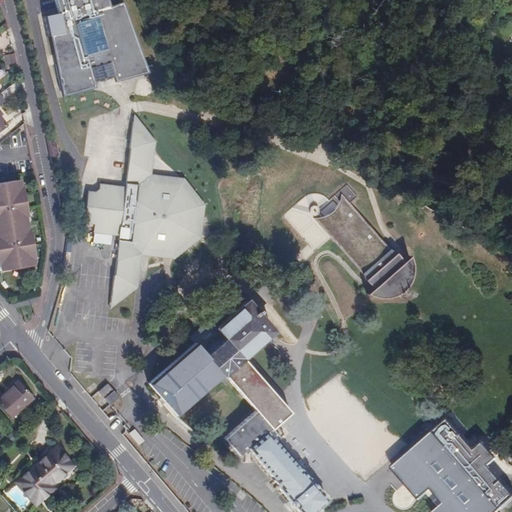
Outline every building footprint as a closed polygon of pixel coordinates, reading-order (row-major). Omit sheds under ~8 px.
[(110,11),(107,0),(55,0),(59,17),(45,20),(62,100),(109,87),(148,76),(122,7),(110,11)] [(15,64),(13,54),(7,55),(9,65),(15,64)] [(155,142),(134,117),(125,188),(100,184),(98,192),(95,194),(87,192),(83,225),(94,226),(93,236),(118,239),(118,243),(116,262),(110,311),(137,291),(146,283),(149,259),(174,262),(201,242),(205,209),(184,180),(152,176),(155,142)] [(50,156),(54,155),(51,138),(46,140),(50,156)] [(26,213),(19,186),(15,187),(13,180),(0,182),(0,260),(1,264),(6,263),(7,270),(33,264),(32,257),(36,256),(37,255),(30,228),(28,228),(25,214),(26,213)] [(357,197),(346,185),(334,196),(340,202),(339,203),(337,207),(335,209),(333,212),(331,213),(329,215),(327,216),(324,217),(321,219),(302,198),(285,214),(284,216),(285,218),(314,252),(331,238),(362,273),(362,276),(363,279),(365,281),(367,283),(369,285),(371,287),(373,288),(370,291),(366,294),(370,296),(374,298),(377,298),(380,298),(384,298),(391,297),(397,295),(401,291),(405,288),(407,285),(409,281),(411,277),(412,272),(412,267),(411,262),(409,257),(408,257),(402,262),(402,259),(400,256),(397,253),(394,250),(389,249),(349,203),(357,197)] [(269,427),(274,424),(288,412),(240,356),(272,331),(246,300),(212,326),(205,319),(186,335),(193,342),(148,383),(162,400),(175,415),(223,375),(252,410),(269,427)] [(33,397),(19,381),(0,397),(0,404),(11,417),(33,397)] [(108,384),(98,395),(108,405),(117,398),(108,384)] [(285,435),(274,424),(269,427),(252,410),(224,437),(240,454),(249,448),(285,492),(301,511),(313,511),(329,501),(302,469),(304,466),(280,440),(285,435)] [(430,433),(428,431),(408,448),(392,463),(393,464),(390,466),(396,473),(418,498),(425,492),(437,506),(430,511),(497,511),(498,511),(497,510),(511,496),(511,489),(501,478),(488,463),(497,456),(483,440),(475,447),(462,433),(463,433),(448,417),(430,433)] [(12,443),(17,439),(11,432),(7,436),(12,443)] [(56,482),(74,466),(57,447),(17,482),(37,505),(55,489),(51,484),(55,480),(56,482)]
